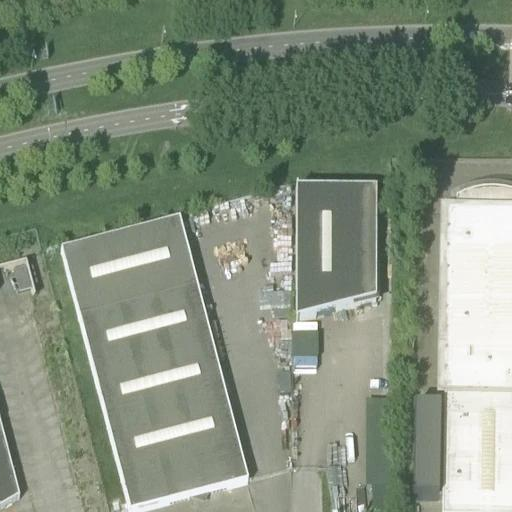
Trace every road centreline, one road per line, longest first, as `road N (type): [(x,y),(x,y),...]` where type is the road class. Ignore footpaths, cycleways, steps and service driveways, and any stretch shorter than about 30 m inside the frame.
road 1 (primary): [(0,151),(296,99),(511,95)]
road 2 (primary): [(511,35),(258,47),(0,91)]
